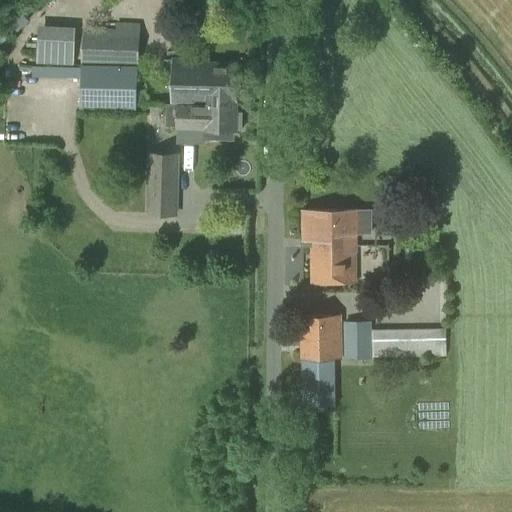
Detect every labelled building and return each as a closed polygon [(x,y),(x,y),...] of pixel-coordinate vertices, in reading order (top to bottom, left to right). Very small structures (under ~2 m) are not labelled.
[(81,64),(83,64),(138,66),(139,31),(84,28),(81,64)] [(206,103),(236,103),(237,63),(209,62),(209,58),(174,58),(173,102),(177,102),(177,105),(206,106),(206,103)] [(137,108),(138,66),(83,64),(81,106),(137,108)] [(236,103),(206,103),(206,106),(177,105),(177,128),(205,129),(205,139),(221,140),(221,130),(236,131),(236,103)] [(178,215),(180,152),(147,151),(146,215),(178,215)] [(311,246),(357,245),(357,233),(373,232),(372,209),(303,210),(303,245),(311,245),(311,246)] [(357,245),(311,246),(311,283),(357,282),(357,251),(357,245)] [(300,315),(301,336),(341,336),(341,320),(341,314),(340,314),(300,315)] [(345,357),(372,357),(371,320),(344,320),(345,357)] [(375,357),(448,354),(447,326),(374,329),(375,357)] [(301,336),(301,358),(328,358),(341,358),(341,336),(301,336)]
